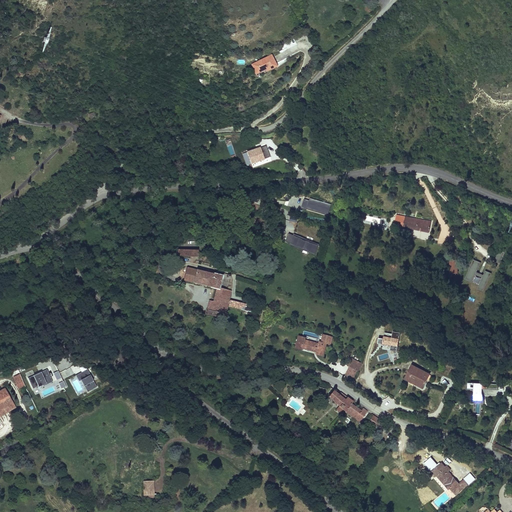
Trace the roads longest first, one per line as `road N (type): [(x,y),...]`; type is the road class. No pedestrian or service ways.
road 1 (tertiary): [(101,196),(405,167),(511,203)]
road 2 (unclassified): [(511,461),(394,418),(317,373),(209,371),(162,350)]
road 3 (residential): [(101,196),(110,176),(165,141),(274,124),(392,0)]
road 4 (residential): [(162,350),(162,369),(329,505)]
road 5 (unclassified): [(162,350),(32,242)]
